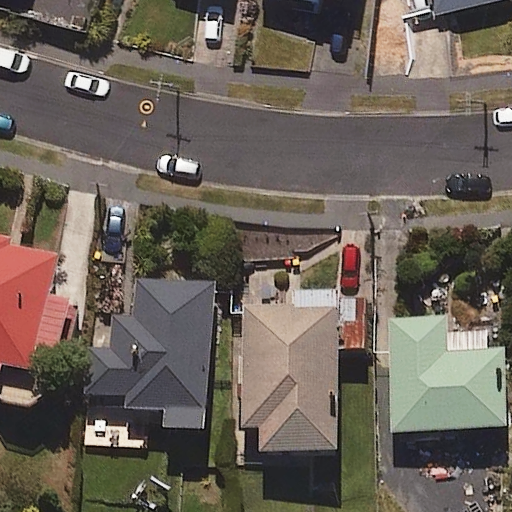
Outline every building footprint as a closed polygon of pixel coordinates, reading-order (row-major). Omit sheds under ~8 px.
[(497,0),(433,0),(436,11),(497,0)] [(7,238),(0,236),(0,368),(0,367),(26,373),(31,349),(55,355),(68,299),(44,293),(52,257),(5,246),(7,238)] [(214,283),(133,278),(131,317),(111,316),(109,349),(89,348),(86,391),(126,394),(125,411),(161,413),(160,430),(205,432),(214,283)] [(292,303),(238,303),(239,427),(257,426),(257,453),(337,453),(337,351),(364,351),(364,299),(338,299),(338,289),(292,289),(292,303)] [(444,316),(383,318),(389,435),(508,430),(504,347),(486,348),(485,329),(445,330),(444,316)]
